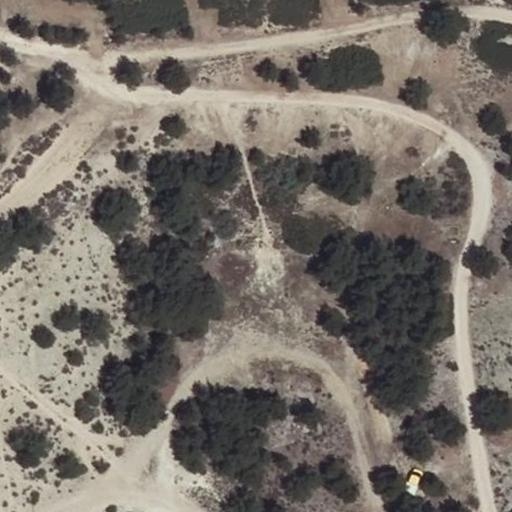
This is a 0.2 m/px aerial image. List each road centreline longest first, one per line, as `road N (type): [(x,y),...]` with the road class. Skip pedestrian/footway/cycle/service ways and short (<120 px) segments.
road 1 (track): [(493,511),(461,305),(461,280),(485,211),(484,172),(469,136),(379,104),(137,96),(0,40)]
road 2 (track): [(45,52),(179,50),(431,13),(511,13)]
road 3 (track): [(71,511),(126,488),(195,511)]
